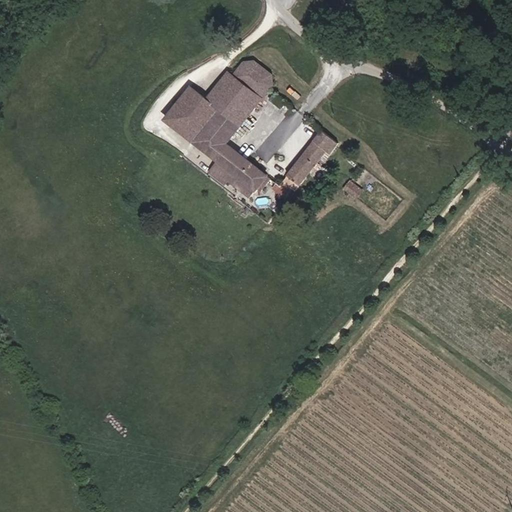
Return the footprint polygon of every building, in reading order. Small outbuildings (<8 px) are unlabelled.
[(227,143),(273,85),(272,75),(254,62),(245,63),(234,76),(229,73),(208,100),(192,87),(167,119),(220,160),(211,172),(226,184),(229,180),(235,172),(257,189),(258,190),(259,188),(263,191),(272,180),(268,176),(227,143)] [(297,191),(328,150),(332,153),(339,144),(322,130),(284,181),(285,182),(294,188),(297,191)] [(257,189),(235,172),(229,180),(251,197),(257,189)] [(288,196),(294,188),(285,182),(279,189),(288,196)] [(362,191),(351,182),(346,188),(357,197),(362,191)]
